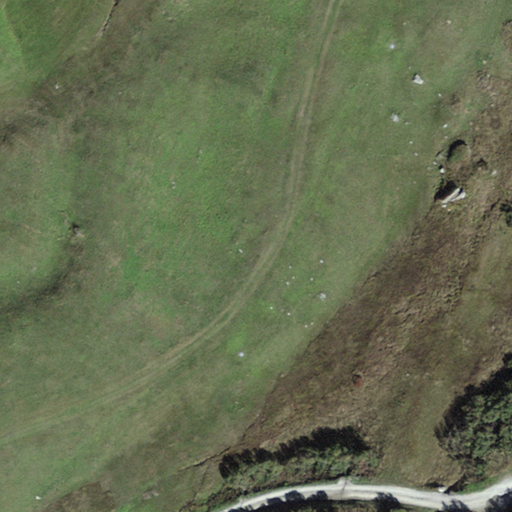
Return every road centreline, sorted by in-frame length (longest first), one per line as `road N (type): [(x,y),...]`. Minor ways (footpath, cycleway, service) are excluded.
road 1 (track): [(327,0),(295,200),(264,273),(184,356),(0,445)]
road 2 (track): [(248,511),(282,497),(359,494),(468,506),(511,494)]
